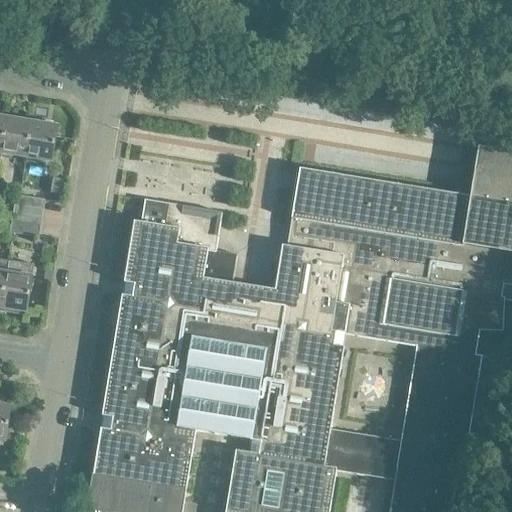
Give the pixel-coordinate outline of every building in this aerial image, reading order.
[(0,153),(24,158),(30,119),(6,115),(0,150),(0,153)] [(30,119),(24,158),(50,162),(56,123),(30,119)] [(134,223),(92,477),(86,511),(328,511),(336,470),(394,479),(388,511),(451,511),(461,481),(482,357),(475,356),(479,332),(502,333),(504,301),(511,302),(511,153),(477,148),(470,197),(299,170),(277,298),(250,294),(230,290),(235,257),(214,253),(221,214),(144,201),(141,224),(134,223)] [(14,197),(12,209),(42,214),(44,201),(14,197)] [(39,226),(42,214),(12,209),(10,222),(39,226)] [(37,239),(39,226),(10,222),(8,234),(37,239)] [(7,261),(0,305),(0,312),(25,317),(31,278),(33,265),(7,261)] [(0,402),(0,441),(4,442),(10,404),(0,402)]
